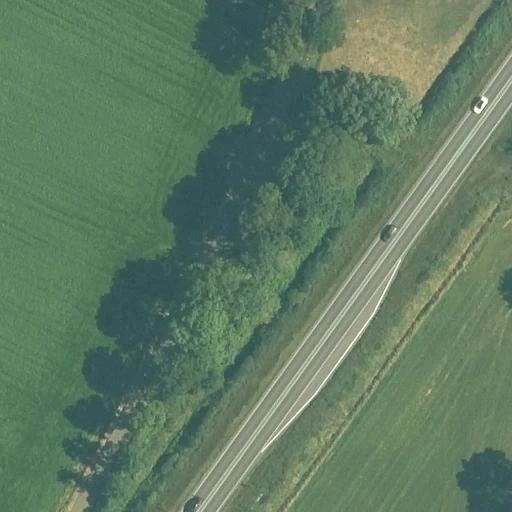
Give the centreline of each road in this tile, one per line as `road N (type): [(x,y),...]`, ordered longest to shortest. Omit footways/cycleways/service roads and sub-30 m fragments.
road 1 (unclassified): [(78,511),(278,114),(309,0)]
road 2 (trunk): [(199,511),(511,75)]
